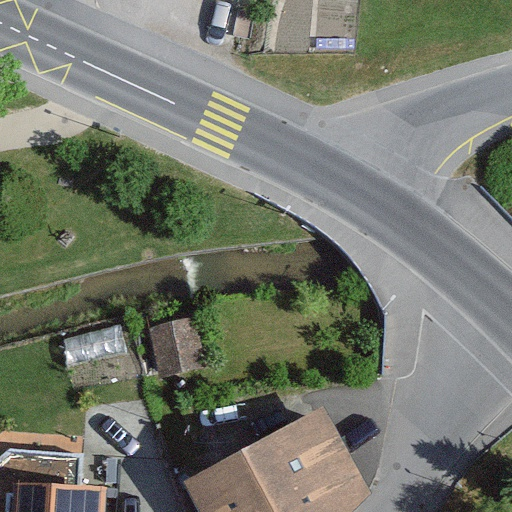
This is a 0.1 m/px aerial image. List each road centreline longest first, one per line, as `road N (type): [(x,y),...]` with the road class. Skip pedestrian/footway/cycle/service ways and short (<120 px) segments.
road 1 (secondary): [(334,175),(0,11)]
road 2 (secondary): [(511,321),(334,175)]
road 3 (residential): [(511,322),(457,383),(410,493)]
road 4 (residential): [(334,175),(373,143),(472,102),(511,100)]
